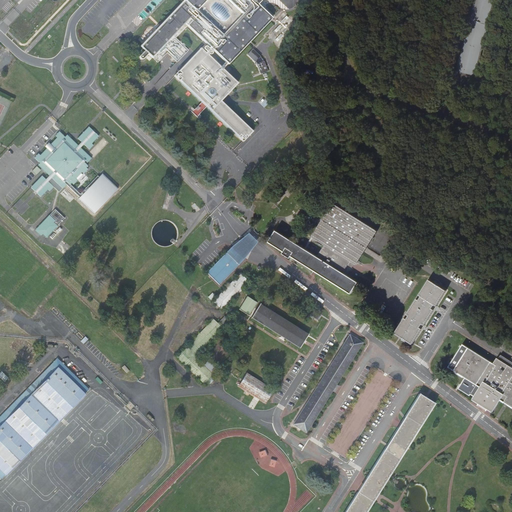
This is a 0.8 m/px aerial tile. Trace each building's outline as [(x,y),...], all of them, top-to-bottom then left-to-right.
[(182,0),(185,2),(141,49),(144,53),(139,60),(142,63),(148,57),(152,60),(163,49),(177,63),(187,52),(174,38),(186,26),(211,50),(206,56),(200,51),(175,78),(243,144),(253,133),(221,103),(238,86),(223,71),(227,66),(229,67),(273,20),(259,7),(264,0),(259,0),(256,3),(253,0),(182,0)] [(494,0),(476,0),(458,72),(475,76),(494,0)] [(253,50),(247,56),(254,63),(256,65),(261,75),(268,73),(264,62),(261,57),(253,50)] [(14,61),(8,56),(1,63),(7,68),(14,61)] [(46,179),(43,175),(31,187),(42,198),(49,191),(50,192),(55,187),(60,192),(68,184),(82,198),(81,199),(96,214),(119,190),(104,175),(83,196),(72,185),(72,184),(74,186),(90,170),(88,168),(89,166),(86,163),(87,161),(88,163),(92,159),(81,148),(85,144),(90,149),(94,146),(92,144),(99,137),(90,128),(79,139),(83,142),(79,147),(68,136),(66,138),(60,132),(56,136),(58,138),(41,155),(39,153),(35,158),(40,163),(38,166),(49,176),(46,179)] [(364,132),(356,140),(365,148),(374,141),(364,132)] [(348,263),(353,266),(375,233),(331,204),(301,250),(273,231),(266,242),(281,252),(280,254),(287,259),(289,257),(347,294),(354,283),(340,274),(348,263)] [(56,210),(36,230),(42,236),(43,234),(46,237),(65,219),(56,210)] [(251,234),(233,247),(246,259),(260,242),(251,234)] [(233,247),(208,273),(221,285),(246,259),(233,247)] [(242,274),(214,301),(223,311),(251,283),(242,274)] [(396,336),(412,346),(421,332),(419,330),(422,326),(424,327),(433,313),(431,311),(434,307),(436,308),(446,292),(428,281),(418,298),(421,299),(418,303),(416,301),(406,317),(409,319),(406,322),(405,321),(396,336)] [(259,303),(249,297),(241,310),(251,316),(259,303)] [(263,304),(254,317),(302,348),(311,335),(263,304)] [(177,358),(191,370),(206,385),(214,376),(196,359),(223,330),(213,320),(177,358)] [(363,343),(348,334),(290,426),(304,435),(332,391),(334,393),(338,387),(336,386),(363,343)] [(490,413),(499,400),(511,407),(511,369),(495,359),(493,363),(461,344),(446,368),(463,378),(456,389),(469,397),(475,387),(478,388),(470,401),(490,413)] [(59,360),(0,418),(0,479),(2,481),(91,392),(59,360)] [(2,371),(0,373),(0,377),(5,383),(10,379),(2,371)] [(275,390),(248,373),(239,387),(266,404),(275,390)] [(417,395),(342,511),(364,511),(433,405),(417,395)]
